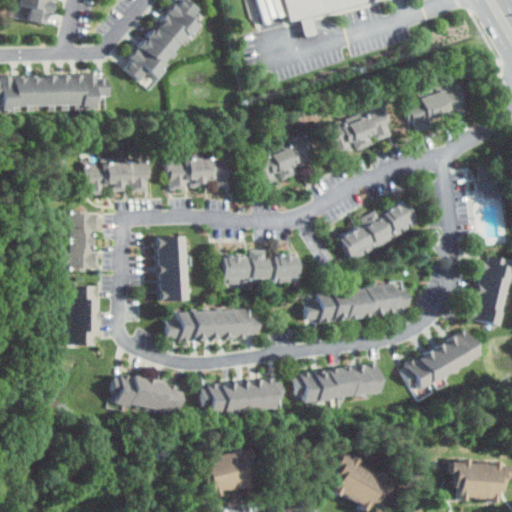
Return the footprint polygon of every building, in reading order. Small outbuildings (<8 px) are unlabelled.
[(27,0),(26,8),(34,10),(32,21),(55,25),(59,0),(27,0)] [(170,0),(116,67),(133,80),(140,71),(149,79),(201,14),(184,0),(170,0)] [(368,0),(366,4),(308,18),(311,33),(300,36),(297,20),(285,23),(279,0),(368,0)] [(0,75),(0,108),(103,107),(103,74),(0,75)] [(448,117),(449,118),(466,114),(458,84),(401,100),(409,128),(448,117)] [(391,136),(383,105),(322,123),(330,154),(391,136)] [(313,166),(304,137),(246,156),(255,185),(313,166)] [(228,156),(164,157),(164,190),(228,189),(228,156)] [(145,191),(144,159),(83,162),(84,193),(145,191)] [(494,196),(494,166),(477,166),(478,196),(494,196)] [(415,225),(400,199),(333,236),(348,262),(415,225)] [(64,211),(64,270),(95,270),(95,251),(86,251),(86,232),(96,232),(96,211),(64,211)] [(183,236),(151,237),(153,301),(185,300),(183,236)] [(216,253),(216,283),(294,282),(294,252),(216,253)] [(474,260),(464,322),(495,327),(505,267),(500,267),(500,264),(474,260)] [(299,292),(302,322),(404,312),(401,283),(299,292)] [(61,345),(91,346),(93,286),(62,285),(61,345)] [(160,311),(161,340),(257,338),(256,309),(160,311)] [(463,326),(479,352),(419,387),(416,380),(410,384),(402,368),(406,365),(404,360),(463,326)] [(295,371),(297,401),(377,394),(374,364),(295,371)] [(176,416),(182,386),(112,372),(106,401),(176,416)] [(198,384),(200,415),(281,409),(278,378),(198,384)] [(200,495),(191,458),(234,448),(243,485),(200,495)] [(359,511),(321,490),(340,457),(378,479),(359,511)] [(446,498),(449,460),(493,464),(490,502),(446,498)]
